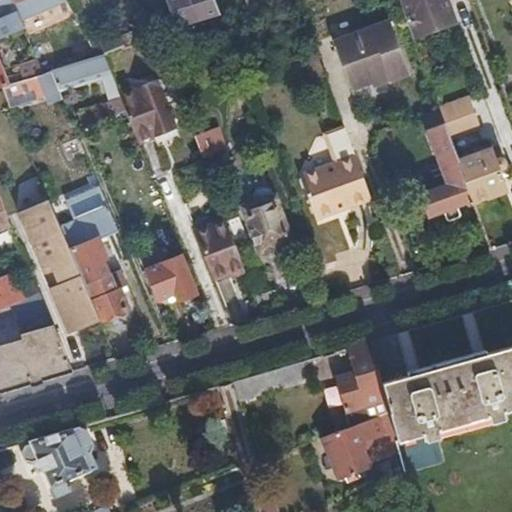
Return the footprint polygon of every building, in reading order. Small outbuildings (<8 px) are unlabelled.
[(0,36),(24,26),(12,0),(0,0),(0,6),(4,16),(0,17),(0,36)] [(215,7),(212,0),(166,0),(175,24),(217,11),(215,7)] [(248,0),(252,9),(254,17),(263,14),(258,0),(248,0)] [(402,0),(417,39),(455,25),(446,0),(402,0)] [(304,16),(300,4),(291,7),(295,19),(304,16)] [(179,44),(223,30),(219,19),(178,31),(176,32),(179,44)] [(325,35),(346,91),(402,70),(383,19),(363,26),(369,44),(353,50),(344,28),(325,35)] [(157,37),(176,32),(178,31),(175,24),(155,30),(157,37)] [(363,26),(344,28),(353,50),(369,44),(363,26)] [(136,44),(151,39),(147,31),(133,36),(136,44)] [(108,52),(124,47),(118,36),(104,41),(108,52)] [(317,51),(303,56),(312,80),(326,76),(317,51)] [(96,55),(49,69),(57,88),(104,73),(107,81),(113,79),(103,53),(96,55)] [(18,65),(21,77),(36,73),(40,72),(44,71),(38,58),(18,65)] [(45,102),(61,97),(57,88),(49,69),(44,71),(40,72),(36,73),(42,93),(45,102)] [(1,83),(10,105),(42,93),(36,73),(21,77),(6,82),(1,83)] [(126,110),(136,137),(173,122),(157,80),(119,93),(122,100),(126,110)] [(81,118),(86,128),(126,110),(122,100),(81,118)] [(442,124),(450,144),(479,134),(472,115),(442,124)] [(470,201),(456,162),(450,144),(442,124),(428,129),(446,184),(420,195),(428,217),(444,211),(448,219),(450,221),(458,217),(459,215),(456,206),(470,201)] [(195,136),(201,153),(222,146),(215,129),(195,136)] [(316,220),(372,200),(371,198),(358,163),(351,143),(332,150),(336,160),(300,174),(316,220)] [(470,201),(472,205),(505,191),(499,173),(504,170),(505,166),(502,160),(499,158),(497,152),(491,154),(489,150),(456,162),(470,201)] [(258,247),(287,237),(272,198),(270,197),(268,191),(264,189),(255,191),(252,196),(255,204),(243,208),(258,247)] [(71,331),(99,319),(84,283),(60,225),(49,198),(30,207),(40,228),(32,232),(55,284),(50,286),(71,331)] [(105,233),(117,228),(108,206),(60,225),(84,283),(108,273),(102,260),(106,258),(100,242),(106,240),(105,233)] [(4,208),(0,210),(0,227),(10,223),(4,208)] [(221,292),(236,287),(249,282),(232,236),(204,247),(221,292)] [(195,292),(181,255),(165,261),(161,252),(151,256),(153,261),(148,263),(149,267),(147,268),(159,297),(172,291),(176,300),(195,292)] [(23,298),(39,291),(29,266),(13,274),(23,298)] [(84,283),(99,319),(127,307),(118,286),(114,287),(108,273),(84,283)] [(0,308),(23,298),(13,274),(0,279),(0,308)] [(238,293),(251,288),(249,282),(236,287),(238,293)] [(39,291),(23,298),(0,308),(0,391),(73,370),(39,291)] [(368,341),(345,347),(350,372),(333,377),(341,407),(351,405),(356,424),(374,417),(388,412),(380,382),(368,341)] [(511,345),(380,382),(388,412),(397,443),(426,435),(429,441),(445,436),(444,431),(485,419),(487,424),(502,420),(501,415),(511,412),(511,345)] [(266,370),(231,380),(237,401),(307,381),(302,360),(266,370)] [(341,407),(347,427),(348,426),(356,424),(351,405),(341,407)] [(361,449),(366,462),(399,451),(397,443),(388,412),(374,417),(381,436),(364,442),(361,449)] [(347,427),(319,437),(335,479),(368,467),(366,462),(361,449),(364,442),(381,436),(374,417),(356,424),(348,426),(347,427)] [(70,427),(29,439),(29,444),(22,451),(25,460),(32,461),(37,473),(45,471),(55,496),(69,490),(66,479),(88,469),(87,467),(95,465),(89,452),(93,444),(85,427),(71,430),(70,427)]
